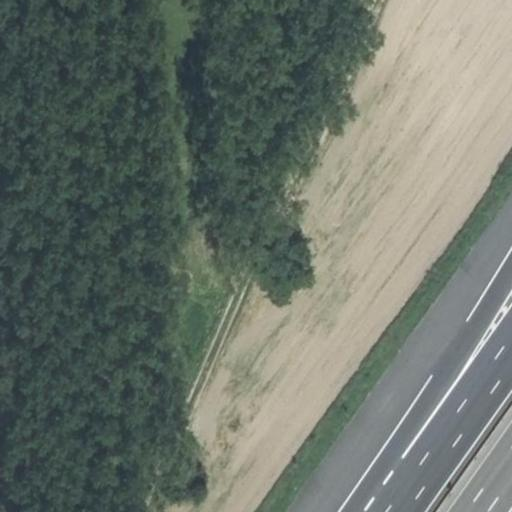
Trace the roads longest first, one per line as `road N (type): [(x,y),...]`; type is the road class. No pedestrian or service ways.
road 1 (track): [(374,0),(148,511)]
road 2 (trunk): [(511,265),(424,406),(394,511)]
road 3 (trunk): [(511,351),(399,511)]
